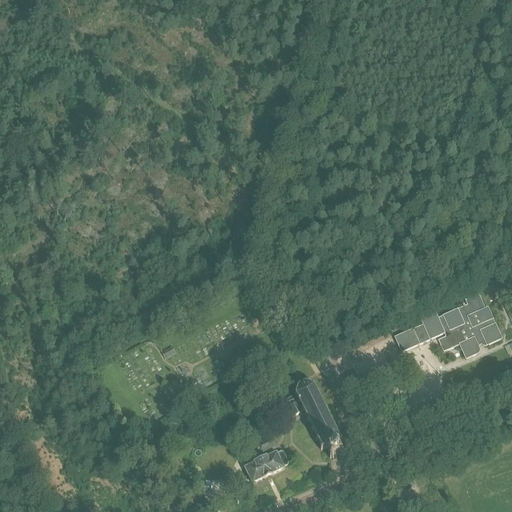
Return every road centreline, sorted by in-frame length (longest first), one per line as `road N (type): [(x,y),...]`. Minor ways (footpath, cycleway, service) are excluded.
road 1 (unclassified): [(384,465),(282,290),(275,262),(279,205),(333,0)]
road 2 (track): [(279,205),(0,3)]
road 3 (tertiary): [(384,465),(511,411)]
